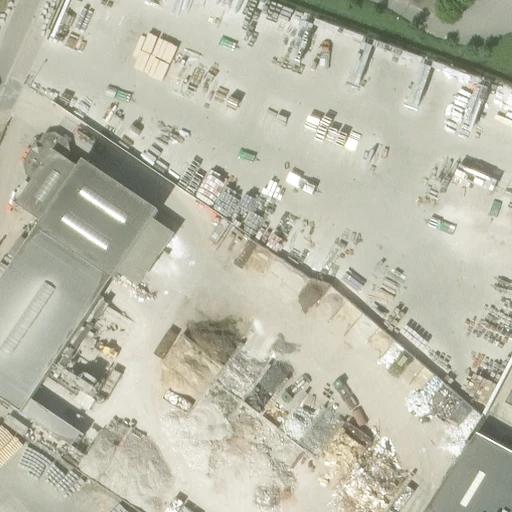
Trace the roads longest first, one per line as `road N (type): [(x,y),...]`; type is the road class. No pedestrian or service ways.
road 1 (unknown): [(417,511),(440,461),(437,425),(389,378),(229,273)]
road 2 (unknown): [(207,270),(197,294),(163,321),(145,353),(137,400),(153,422),(265,511)]
road 3 (unknown): [(0,76),(131,172),(200,240),(207,270)]
road 4 (unknown): [(377,0),(410,17),(459,22),(496,18),(511,7)]
